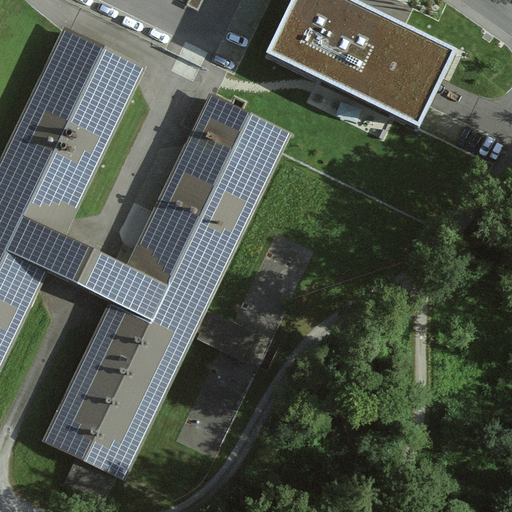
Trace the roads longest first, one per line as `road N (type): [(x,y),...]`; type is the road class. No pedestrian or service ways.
road 1 (track): [(511,84),(404,223),(409,288),(437,399),(438,511)]
road 2 (unknown): [(198,511),(324,347),(409,288)]
